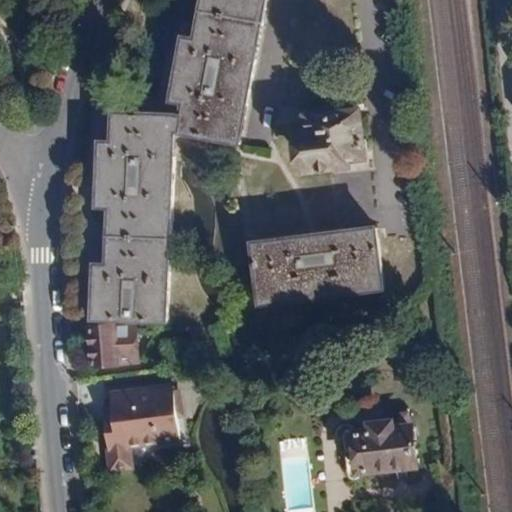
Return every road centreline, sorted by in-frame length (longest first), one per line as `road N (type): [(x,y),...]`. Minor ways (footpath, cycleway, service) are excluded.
road 1 (residential): [(49,173),(41,255),(61,511)]
road 2 (residential): [(100,0),(49,173)]
road 3 (residential): [(496,0),(511,136)]
